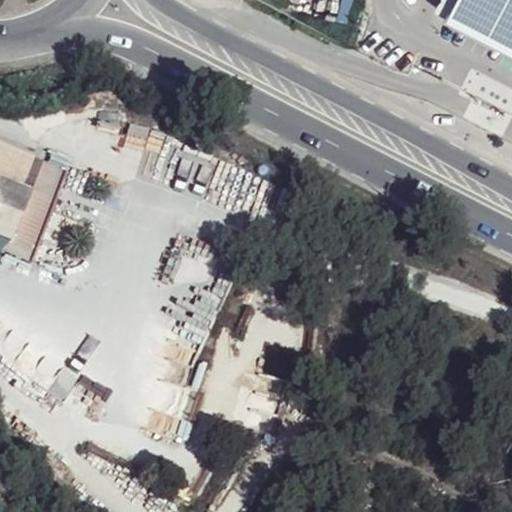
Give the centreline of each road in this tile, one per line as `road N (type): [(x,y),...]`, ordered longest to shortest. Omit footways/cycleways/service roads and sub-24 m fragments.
road 1 (primary): [(44,25),(100,29),(186,64),(511,232)]
road 2 (primary): [(511,185),(162,0)]
